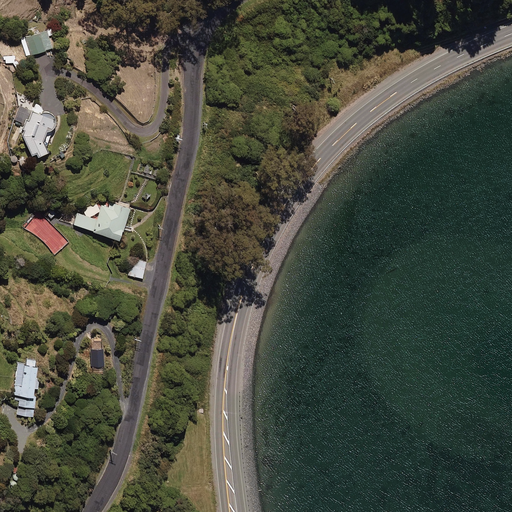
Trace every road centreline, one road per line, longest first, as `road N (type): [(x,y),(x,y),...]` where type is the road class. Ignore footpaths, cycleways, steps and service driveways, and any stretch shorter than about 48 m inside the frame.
road 1 (trunk): [(511,33),(434,67),(364,114),(280,211),(241,296),(225,368),(230,511)]
road 2 (residential): [(92,511),(126,434),(160,283),(192,129),(193,57),(208,19),(230,0)]
